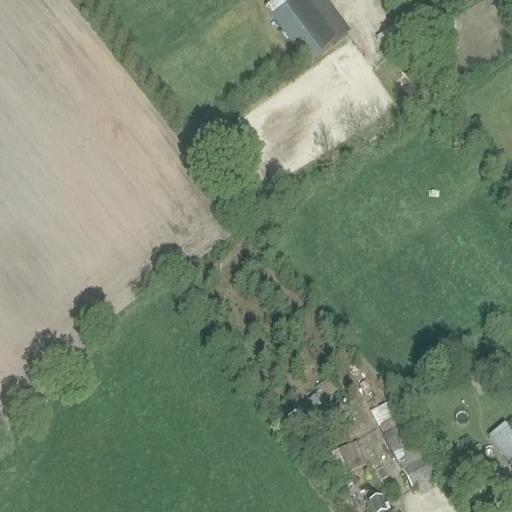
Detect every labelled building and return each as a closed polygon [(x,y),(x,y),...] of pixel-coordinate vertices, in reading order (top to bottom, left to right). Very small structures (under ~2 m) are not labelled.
[(325,0),(292,0),(289,3),(284,6),(320,55),(350,33),(325,0)] [(133,41),(121,50),(132,66),(144,57),(133,41)] [(438,81),(448,91),(459,81),(450,70),(438,81)] [(466,127),(472,135),(482,128),(476,119),(466,127)] [(496,366),(489,357),(474,369),(489,389),(510,372),(502,362),(496,366)] [(312,424),(301,408),(288,417),(302,438),(310,433),(307,428),(312,424)] [(401,472),(424,458),(399,418),(379,430),(383,438),(381,439),(401,472)] [(511,438),(504,427),(489,439),(511,469),(511,438)] [(366,467),(357,444),(338,452),(347,474),(366,467)] [(402,472),(411,489),(439,473),(429,456),(402,472)] [(387,511),(382,498),(372,501),(375,511),(387,511)]
